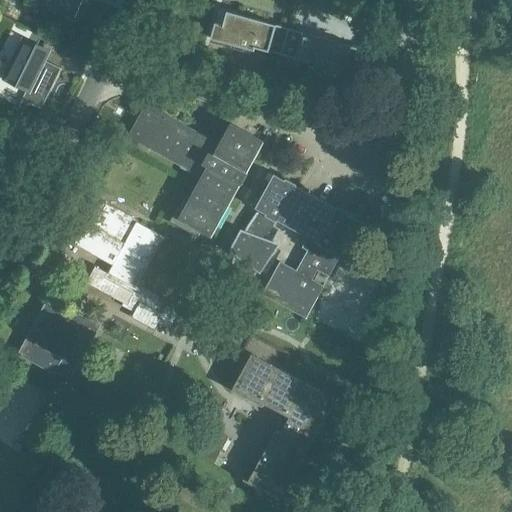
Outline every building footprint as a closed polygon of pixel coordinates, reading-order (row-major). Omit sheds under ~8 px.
[(31,0),(74,18),(82,0),(31,0)] [(290,28),(228,11),(224,25),(220,24),(216,23),(213,32),(211,38),(255,51),(255,47),(282,55),(290,28)] [(360,48),(303,32),(295,58),(309,62),(308,66),(344,76),(348,61),(356,63),(360,48)] [(41,108),(61,68),(39,57),(43,48),(25,39),(5,79),(28,90),(23,99),(41,108)] [(233,125),(222,145),(170,116),(159,109),(147,103),(129,137),(159,153),(203,177),(192,197),(186,194),(171,222),(198,237),(201,232),(212,238),(240,185),(242,186),(249,173),(247,172),(264,142),(233,125)] [(231,250),(236,253),(234,258),(233,262),(231,267),(231,270),(229,276),(252,282),(258,269),(260,270),(277,245),(272,243),(282,229),(281,228),(281,229),(275,225),(277,221),(277,220),(308,237),(305,242),(311,246),(297,270),(281,261),(265,289),(283,299),(280,304),(306,318),(342,254),(360,221),(296,186),(297,185),(286,178),(285,180),(274,174),(255,208),(259,210),(251,221),(245,231),(244,233),(242,232),(242,229),(241,229),(229,251),(230,252),(231,250)] [(95,198),(71,242),(113,265),(109,273),(97,266),(88,283),(128,305),(130,302),(138,306),(132,317),(155,329),(159,322),(171,328),(179,312),(168,305),(166,309),(157,305),(161,297),(144,288),(147,283),(143,280),(166,237),(95,198)] [(99,325),(50,299),(21,353),(42,365),(44,363),(51,367),(50,369),(69,380),(99,325)] [(337,399),(253,353),(232,390),(234,391),(264,408),(267,404),(286,414),(266,451),(261,448),(245,478),(244,479),(281,500),(337,399)] [(96,371),(110,379),(117,365),(104,358),(96,371)] [(197,454),(215,463),(229,437),(212,427),(197,454)]
